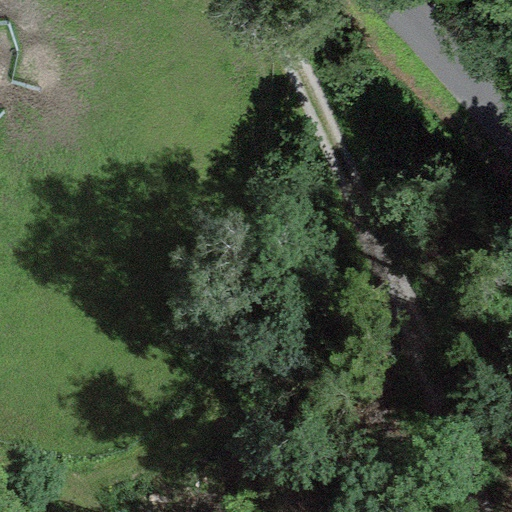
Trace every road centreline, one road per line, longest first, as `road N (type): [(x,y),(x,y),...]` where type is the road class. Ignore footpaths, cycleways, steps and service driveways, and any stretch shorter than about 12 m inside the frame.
road 1 (track): [(364,0),(371,195),(463,511)]
road 2 (unclassified): [(386,0),(511,132)]
